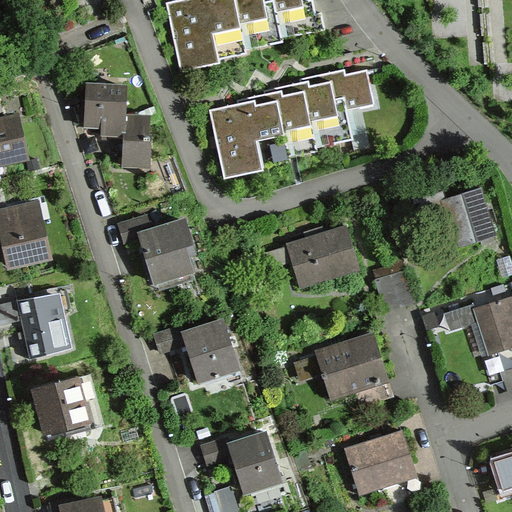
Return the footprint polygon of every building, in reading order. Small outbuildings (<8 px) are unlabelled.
[(195,0),(166,6),(181,76),(219,68),(218,63),(246,57),(245,53),(279,46),(278,41),(324,31),(321,17),(316,18),(312,3),(308,4),(307,0),(195,0)] [(254,105),(210,115),(224,183),(264,174),(263,170),(288,165),(287,160),(317,154),(317,151),(352,143),(345,110),(373,104),(367,74),(344,79),(343,74),(306,81),(306,85),(279,91),(280,95),(253,101),(254,105)] [(127,88),(86,87),(85,128),(101,129),(101,138),(123,139),(122,171),(149,172),(150,118),(126,118),(127,88)] [(3,123),(0,123),(0,168),(27,164),(19,120),(3,123)] [(496,241),(481,190),(444,201),(442,194),(416,202),(422,221),(448,213),(460,251),(496,241)] [(39,205),(0,213),(0,243),(7,276),(52,266),(39,205)] [(147,218),(118,227),(124,247),(138,243),(153,289),(194,277),(186,252),(194,250),(185,221),(151,231),(147,218)] [(345,229),(287,247),(300,291),(358,273),(345,229)] [(402,272),(390,276),(399,306),(412,302),(402,272)] [(390,276),(377,280),(386,310),(399,306),(390,276)] [(58,294),(6,305),(10,324),(17,322),(26,364),(72,354),(58,294)] [(511,299),(474,311),(473,308),(446,317),(451,332),(478,323),(488,354),(483,356),(492,383),(505,378),(497,354),(511,348),(511,299)] [(234,374),(219,323),(182,334),(180,327),(155,335),(160,354),(187,346),(198,385),(234,374)] [(316,358),(295,365),(300,382),(321,376),(331,404),(357,395),(361,408),(392,398),(371,336),(315,355),(316,358)] [(78,383),(33,395),(45,438),(90,426),(78,383)] [(401,434),(345,451),(360,498),(389,489),(394,504),(420,496),(401,434)] [(280,487),(265,436),(228,447),(226,440),(200,448),(206,467),(232,459),(244,497),(280,487)] [(511,460),(497,466),(505,491),(511,488),(511,460)] [(68,503),(50,507),(50,511),(103,511),(101,499),(69,506),(68,503)]
